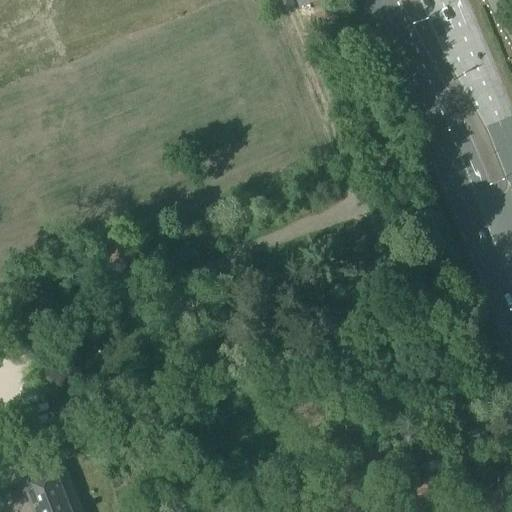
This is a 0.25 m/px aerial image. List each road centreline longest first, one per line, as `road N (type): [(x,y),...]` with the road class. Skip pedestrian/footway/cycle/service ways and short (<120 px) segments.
road 1 (primary): [(380,0),(480,246)]
road 2 (primary): [(511,155),(447,0)]
road 3 (unknown): [(0,321),(160,287)]
